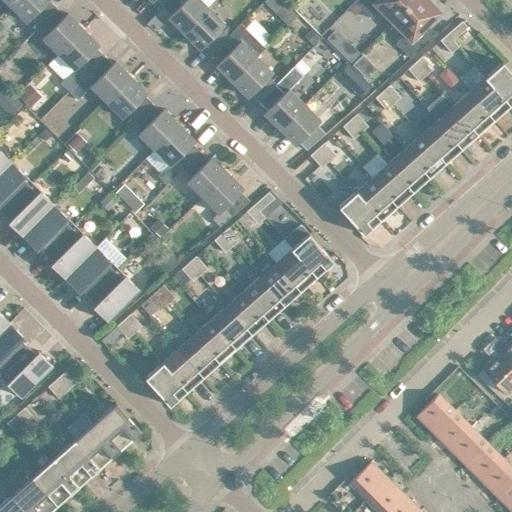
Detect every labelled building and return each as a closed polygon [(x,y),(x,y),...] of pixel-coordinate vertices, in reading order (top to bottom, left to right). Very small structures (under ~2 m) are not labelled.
[(21,5),(30,13),(42,0),(8,0),(17,9),(21,5)] [(34,25),(49,41),(74,16),(59,0),(56,3),(52,0),(42,0),(30,13),(38,21),(34,25)] [(159,5),(175,20),(195,0),(160,0),(162,2),(159,5)] [(193,33),(202,41),(220,24),(211,15),(215,11),(204,0),(195,0),(175,20),(191,36),(193,33)] [(368,0),(373,0),(383,10),(392,0),(356,0),(363,6),(368,0)] [(392,0),(383,10),(395,22),(387,30),(402,45),(425,25),(415,16),(430,0),(392,0)] [(453,8),(439,21),(444,28),(459,15),(453,8)] [(223,68),(248,43),(256,35),(232,11),(220,24),(202,41),(210,50),(207,53),(223,68)] [(52,70),(60,78),(77,61),(96,43),(87,35),(90,32),(74,16),(49,41),(65,57),(52,70)] [(303,18),(297,24),(304,32),(311,26),(303,18)] [(444,28),(439,21),(431,28),(442,41),(450,34),(444,28)] [(340,29),(331,39),(341,49),(350,40),(340,29)] [(82,74),(97,89),(122,64),(107,48),(104,51),(96,43),(77,61),(60,78),(69,87),(82,74)] [(241,81),(250,89),(267,72),(259,63),(263,59),(248,43),(223,68),(239,84),(241,81)] [(414,43),(406,50),(417,63),(425,56),(414,43)] [(292,46),(285,54),(295,63),(302,56),(292,46)] [(511,70),(493,49),(476,64),(501,92),(511,82),(511,70)] [(417,63),(406,50),(399,56),(410,69),(417,63)] [(255,101),(271,116),(296,91),(281,77),(295,63),(285,54),(267,72),(250,89),(258,98),(255,101)] [(117,100),(126,109),(143,91),(135,83),(138,80),(122,64),(97,89),(113,105),(117,100)] [(476,64),(460,79),(485,107),(501,92),(476,64)] [(381,72),(374,79),(385,91),(392,85),(381,72)] [(20,74),(10,83),(21,94),(31,85),(20,74)] [(385,91),(374,79),(366,85),(378,98),(385,91)] [(460,79),(444,93),(469,121),(485,107),(460,79)] [(130,121),(145,137),(170,112),(154,96),(152,99),(143,91),(126,109),(134,117),(130,121)] [(296,91),(271,116),(286,132),(289,129),(297,137),(317,121),(307,111),(311,107),(296,91)] [(444,93),(428,107),(452,135),(469,121),(444,93)] [(348,101),(341,107),(352,120),(359,114),(348,101)] [(405,127),(395,136),(420,164),(436,150),(411,122),(396,104),(390,109),(405,127)] [(352,120),(341,107),(334,114),(345,126),(352,120)] [(428,107),(411,122),(436,150),(452,135),(428,107)] [(165,148),(173,156),(191,139),(183,130),(186,128),(170,112),(145,137),(161,152),(165,148)] [(37,115),(30,121),(36,127),(42,121),(37,115)] [(69,122),(60,132),(68,139),(77,129),(69,122)] [(316,129),(309,136),(320,149),(327,142),(316,129)] [(320,149),(309,136),(301,142),(312,155),(320,149)] [(395,136),(379,150),(403,178),(420,164),(395,136)] [(59,137),(53,144),(58,149),(65,143),(59,137)] [(177,169),(193,185),(218,160),(202,144),(200,147),(191,139),(173,156),(182,165),(177,169)] [(0,193),(24,170),(2,149),(0,150),(0,193)] [(379,150),(363,165),(387,193),(403,178),(379,150)] [(79,159),(73,166),(78,171),(85,165),(79,159)] [(218,160),(193,185),(209,200),(213,196),(221,204),(240,188),(231,178),(234,175),(218,160)] [(363,165),(346,179),(371,207),(387,193),(363,165)] [(0,206),(0,209),(13,222),(45,191),(24,170),(0,193),(0,203),(2,205),(0,206)] [(102,179),(91,188),(99,196),(109,187),(102,179)] [(259,179),(245,192),(250,198),(265,185),(259,179)] [(371,207),(346,179),(329,194),(354,222),(371,207)] [(127,183),(119,191),(126,199),(135,191),(127,183)] [(30,234),(37,241),(66,212),(45,191),(13,222),(27,237),(30,234)] [(250,198),(245,192),(237,198),(249,211),(256,205),(250,198)] [(149,207),(142,215),(151,223),(158,216),(149,207)] [(41,251),(55,265),(87,233),(66,212),(37,241),(44,248),(41,251)] [(220,214),(212,220),(224,233),(231,227),(220,214)] [(224,233),(212,220),(205,227),(216,240),(224,233)] [(300,220),(283,235),(307,263),(324,248),(300,220)] [(73,276),(80,283),(108,254),(87,233),(55,265),(70,279),(73,276)] [(283,235),(266,249),(291,277),(307,263),(283,235)] [(164,240),(150,252),(158,261),(171,249),(164,240)] [(187,243),(180,249),(191,262),(198,256),(187,243)] [(191,262),(180,249),(172,256),(184,269),(191,262)] [(266,249),(250,264),(275,292),(291,277),(266,249)] [(108,254),(80,283),(86,290),(84,293),(98,308),(130,276),(108,254)] [(250,264),(234,278),(259,306),(275,292),(250,264)] [(154,272),(147,278),(158,291),(166,284),(154,272)] [(158,291),(147,278),(140,285),(151,297),(158,291)] [(234,278),(218,292),(242,320),(259,306),(234,278)] [(218,292),(201,307),(226,335),(242,320),(218,292)] [(122,300),(115,307),(126,320),(133,313),(122,300)] [(126,320),(115,307),(107,313),(119,326),(126,320)] [(201,307),(185,321),(210,349),(226,335),(201,307)] [(0,310),(0,352),(19,334),(12,327),(15,324),(1,310),(0,310)] [(185,321),(169,335),(193,364),(210,349),(185,321)] [(486,324),(480,330),(511,362),(511,329),(506,324),(496,334),(486,324)] [(511,366),(511,362),(480,330),(474,336),(484,346),(473,357),(498,381),(511,366)] [(19,334),(0,352),(0,372),(12,384),(43,353),(29,338),(26,341),(19,334)] [(169,335),(153,350),(177,378),(193,364),(169,335)] [(177,378),(153,350),(135,365),(160,393),(177,378)] [(56,358),(48,366),(58,378),(67,370),(56,358)] [(58,378),(48,366),(39,374),(49,386),(58,378)] [(408,402),(424,419),(445,398),(429,381),(408,402)] [(107,390),(85,409),(110,437),(132,418),(107,390)] [(15,394),(6,402),(17,414),(26,406),(15,394)] [(424,419),(441,435),(462,414),(445,398),(424,419)] [(17,414),(6,402),(0,407),(0,413),(8,422),(17,414)] [(85,409),(65,427),(89,455),(110,437),(85,409)] [(441,435),(457,451),(478,430),(462,414),(441,435)] [(65,427),(44,445),(69,473),(89,455),(65,427)] [(457,451),(473,467),(494,446),(478,430),(457,451)] [(44,445),(23,464),(48,492),(69,473),(44,445)] [(473,467),(489,483),(510,463),(494,446),(473,467)] [(340,470),(357,486),(378,465),(361,449),(340,470)] [(489,483),(505,500),(511,492),(511,464),(510,463),(489,483)] [(23,464),(2,482),(27,510),(48,492),(23,464)] [(357,486),(373,503),(394,482),(378,465),(357,486)] [(2,482),(0,483),(0,511),(24,511),(27,510),(2,482)] [(373,503),(382,511),(395,511),(410,498),(394,482),(373,503)] [(395,511),(424,511),(410,498),(395,511)]
